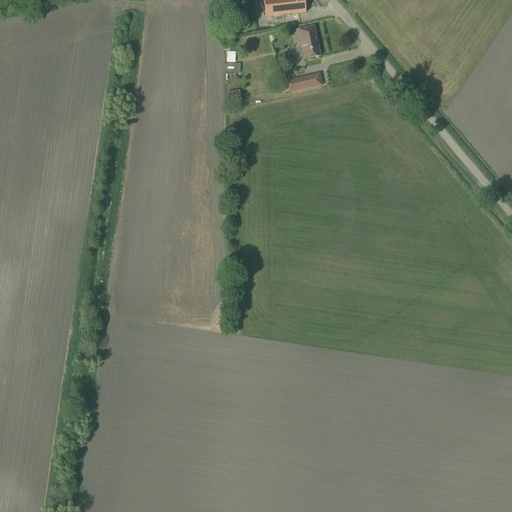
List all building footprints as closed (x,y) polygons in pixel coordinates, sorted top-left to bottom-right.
[(263,0),(265,18),(305,13),(303,0),(263,0)] [(293,31),(296,47),(301,45),(304,60),(320,57),(313,26),(293,31)] [(226,62),(236,62),(236,51),(226,51),(226,62)] [(307,77),(286,82),(289,93),(309,89),(307,77)] [(241,90),(228,92),(230,104),(243,102),(241,90)]
